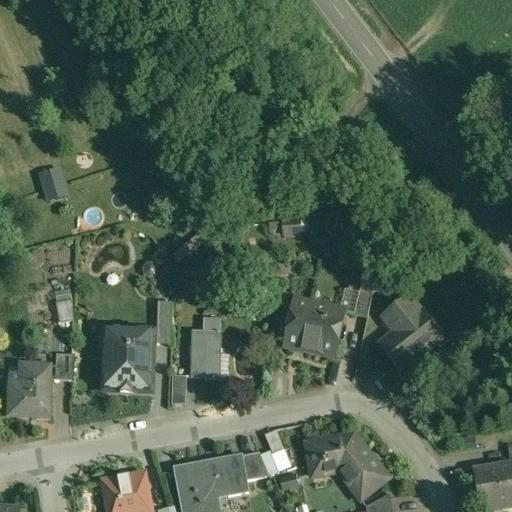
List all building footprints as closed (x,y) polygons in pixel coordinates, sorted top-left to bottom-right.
[(67,168),(43,174),(51,203),(74,196),(67,168)] [(194,227),(164,246),(170,255),(200,236),(194,227)] [(379,274),(367,271),(362,295),(373,297),(374,297),(379,274)] [(58,299),(64,323),(79,319),(74,295),(58,299)] [(373,297),(362,295),(356,317),(368,320),(369,319),(368,319),(373,297)] [(425,314),(412,298),(392,314),(404,330),(381,348),(401,373),(445,339),(426,314),(425,314)] [(345,314),(296,303),(286,348),(336,359),(345,314)] [(172,322),(158,321),(158,347),(171,348),(172,322)] [(206,335),(195,335),(194,378),(219,379),(221,323),(207,322),(206,335)] [(154,333),(106,332),(106,334),(110,334),(109,356),(106,356),(104,393),(152,395),(154,333)] [(475,350),(458,333),(440,351),(457,368),(475,350)] [(74,357),(57,356),(56,383),(73,383),(74,357)] [(51,368),(20,367),(18,397),(9,396),(8,417),(48,419),(51,368)] [(178,405),(194,405),(192,377),(176,378),(178,405)] [(367,459),(358,447),(360,445),(355,438),(308,447),(312,470),(332,466),(362,504),(390,482),(370,457),(367,459)] [(271,454),(262,457),(270,479),(280,475),(271,454)] [(260,456),(243,459),(247,483),(270,479),(260,456)] [(243,459),(176,471),(183,511),(219,511),(218,501),(249,495),(247,483),(243,459)] [(511,467),(476,473),(482,511),(489,511),(511,508),(511,467)] [(150,511),(145,477),(104,484),(109,511),(150,511)] [(393,511),(391,497),(367,511),(366,511),(393,511)]
